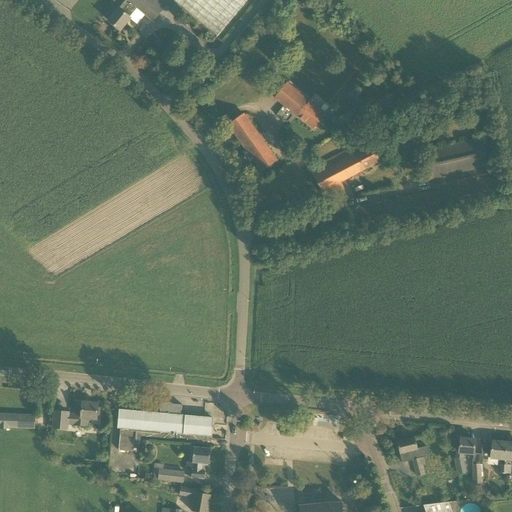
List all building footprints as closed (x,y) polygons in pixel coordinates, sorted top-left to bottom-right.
[(120,30),(126,24),(131,18),(129,17),(137,8),(153,21),(170,1),(169,0),(125,0),(119,8),(108,21),(120,30)] [(172,0),(217,37),(247,0),(172,0)] [(313,128),(324,114),(287,83),(275,98),(313,128)] [(261,172),(277,160),(244,114),(228,125),(261,172)] [(485,180),(490,179),(481,138),(424,151),(431,180),(432,180),(434,191),(359,208),(364,229),(489,200),(485,180)] [(380,161),(372,145),(352,156),(349,149),(310,170),(325,199),(344,189),(341,182),(380,161)] [(99,415),(99,408),(97,408),(98,404),(77,402),(75,415),(68,414),(69,412),(55,411),(53,428),(67,429),(68,423),(75,424),(74,425),(88,426),(89,418),(96,419),(97,415),(99,415)] [(182,405),(160,403),(160,413),(119,410),(119,420),(118,426),(119,426),(118,433),(117,450),(133,451),(139,452),(141,435),(169,438),(169,437),(204,440),(205,435),(211,436),(213,418),(181,415),(182,405)] [(0,424),(31,426),(32,416),(0,414),(0,424)] [(416,476),(425,474),(423,464),(425,463),(423,457),(426,456),(424,448),(418,450),(415,438),(397,442),(402,461),(412,459),(416,476)] [(473,453),(475,440),(460,438),(459,449),(457,449),(456,458),(455,458),(458,472),(465,471),(462,459),(463,452),(473,453)] [(502,472),(505,444),(500,443),(501,442),(492,441),(492,446),(491,457),(497,458),(496,472),(502,472)] [(511,459),(511,443),(511,444),(505,444),(502,472),(508,473),(509,466),(506,465),(507,459),(511,459)] [(482,457),(488,457),(491,457),(492,446),(481,445),(482,457)] [(209,464),(210,448),(194,447),(193,461),(192,475),(191,477),(204,478),(205,471),(202,470),(202,463),(209,464)] [(473,484),(482,483),(481,464),(472,465),(473,484)] [(159,469),(158,480),(183,482),(184,471),(159,469)] [(194,511),(207,511),(211,495),(198,494),(198,490),(182,488),(180,496),(195,498),(192,511),(194,511)] [(343,508),(342,502),(300,505),(299,504),(298,505),(299,506),(299,511),(344,511),(344,507),(343,508)] [(452,511),(449,502),(447,502),(423,505),(425,511),(452,511)]
